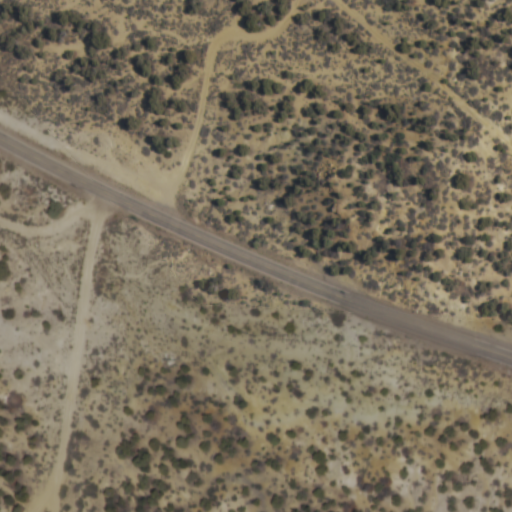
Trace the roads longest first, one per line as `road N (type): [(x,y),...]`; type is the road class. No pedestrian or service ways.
road 1 (primary): [(511,352),(230,245),(0,132)]
road 2 (track): [(167,216),(222,40),(280,29),(303,0)]
road 3 (track): [(343,0),(511,138)]
